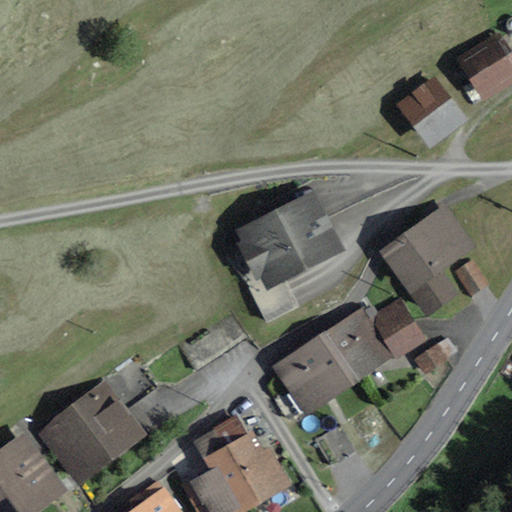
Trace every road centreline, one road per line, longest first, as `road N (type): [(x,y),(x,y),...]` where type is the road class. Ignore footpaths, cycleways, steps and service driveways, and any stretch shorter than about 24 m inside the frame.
road 1 (residential): [(454,169),(396,215),(353,303),(277,349),(103,511)]
road 2 (residential): [(0,220),(311,167),(454,169)]
road 3 (primary): [(511,309),(431,433),(359,511)]
